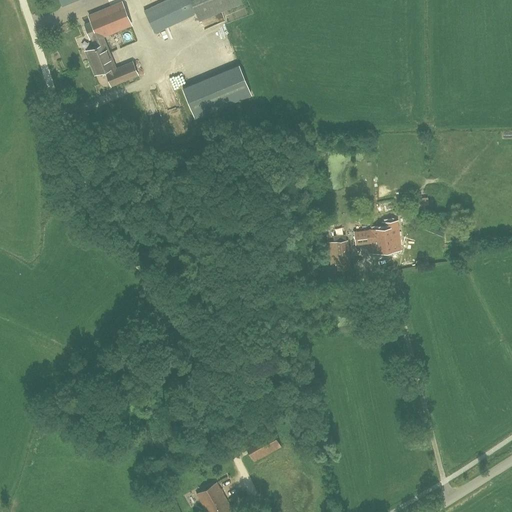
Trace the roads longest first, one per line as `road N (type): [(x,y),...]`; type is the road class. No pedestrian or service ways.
road 1 (track): [(70,149),(93,215),(184,316),(260,511)]
road 2 (unclassified): [(22,0),(70,149)]
